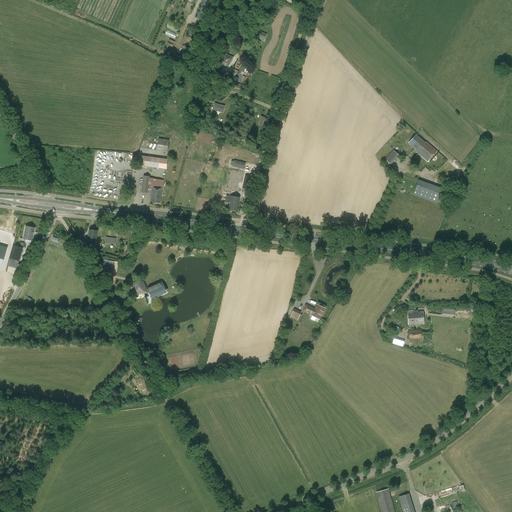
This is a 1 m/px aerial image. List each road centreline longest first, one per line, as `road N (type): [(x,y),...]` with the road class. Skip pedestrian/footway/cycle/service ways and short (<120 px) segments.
road 1 (primary): [(477,262),(52,204)]
road 2 (tertiary): [(272,511),(419,450),(511,376)]
road 3 (track): [(282,91),(242,228)]
road 4 (unclassified): [(0,325),(52,224),(52,204)]
